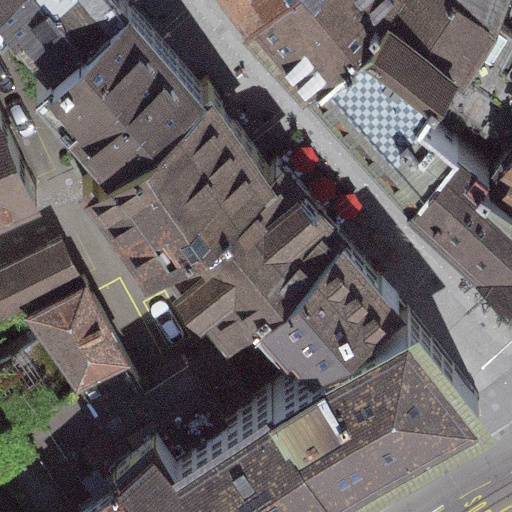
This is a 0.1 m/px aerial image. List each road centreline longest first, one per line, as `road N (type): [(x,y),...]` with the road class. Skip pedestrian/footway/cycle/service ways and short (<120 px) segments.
road 1 (residential): [(511,379),(171,0)]
road 2 (residential): [(65,201),(199,349)]
road 3 (residential): [(65,201),(2,89)]
